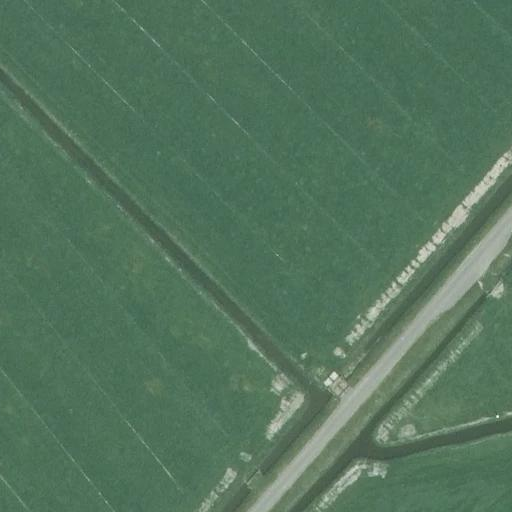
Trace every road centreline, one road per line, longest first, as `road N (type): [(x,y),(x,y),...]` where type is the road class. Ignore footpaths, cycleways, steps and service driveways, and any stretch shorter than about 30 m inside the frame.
road 1 (track): [(0,39),(353,400)]
road 2 (track): [(235,462),(264,407),(253,362),(0,114)]
road 3 (unclassified): [(256,511),(511,217)]
